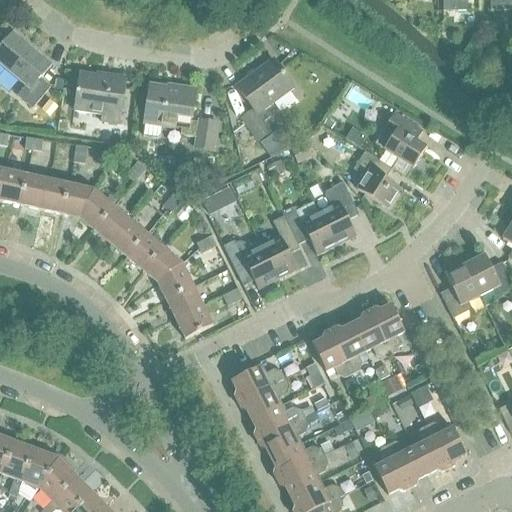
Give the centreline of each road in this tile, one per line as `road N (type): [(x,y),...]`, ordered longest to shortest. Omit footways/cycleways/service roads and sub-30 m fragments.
road 1 (residential): [(10,0),(71,33),(202,64),(243,51)]
road 2 (residential): [(205,353),(313,296),(338,297),(399,268)]
road 3 (residential): [(146,385),(83,299),(0,267)]
road 4 (residential): [(205,353),(283,511)]
road 5 (residential): [(91,414),(201,511)]
road 6 (residential): [(202,511),(146,385)]
road 7 (residential): [(399,268),(482,164)]
